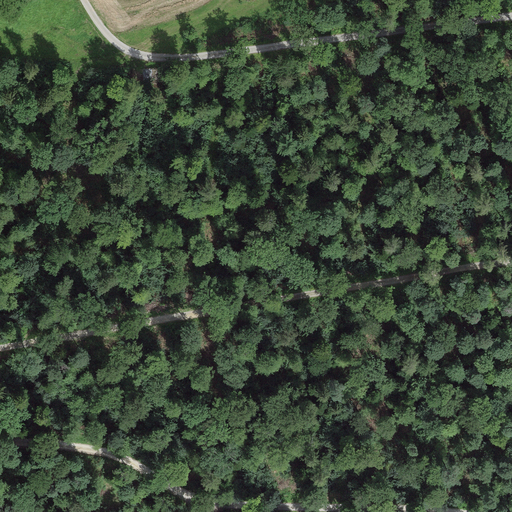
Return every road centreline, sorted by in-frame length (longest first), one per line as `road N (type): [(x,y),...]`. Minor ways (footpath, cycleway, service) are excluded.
road 1 (track): [(0,348),(511,267)]
road 2 (track): [(82,0),(103,32),(138,55),(511,14)]
road 3 (track): [(0,441),(95,448),(212,505)]
road 4 (track): [(405,511),(212,505)]
